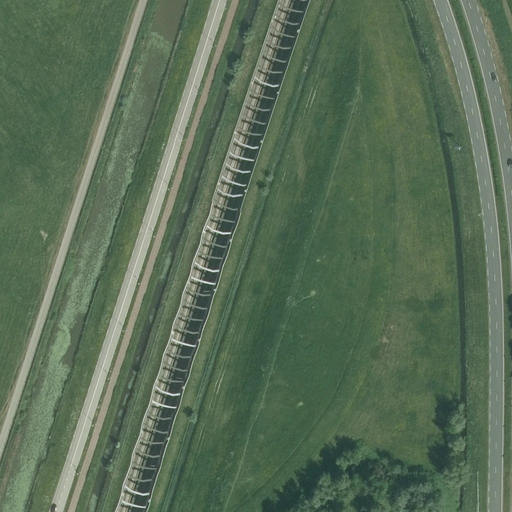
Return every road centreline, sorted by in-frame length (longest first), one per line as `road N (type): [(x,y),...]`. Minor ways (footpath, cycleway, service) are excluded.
road 1 (unclassified): [(219,0),(56,511)]
road 2 (primary): [(439,0),(486,193),(494,511)]
road 3 (primary): [(511,194),(466,0)]
